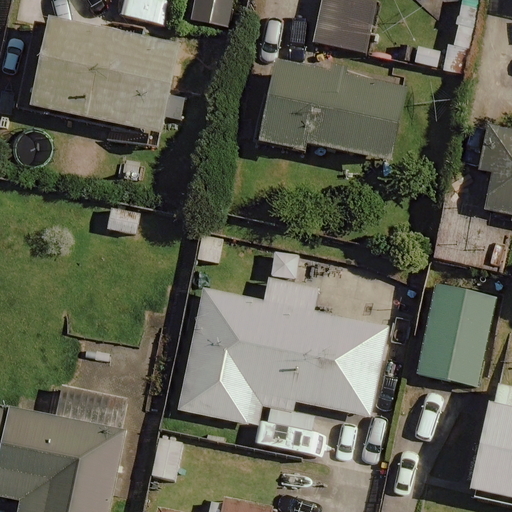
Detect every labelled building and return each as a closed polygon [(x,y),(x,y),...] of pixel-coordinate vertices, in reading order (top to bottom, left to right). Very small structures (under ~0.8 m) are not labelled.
[(194,0),(190,25),(224,31),(230,0),(194,0)] [(375,5),(348,0),(320,0),(311,45),(364,56),(375,5)] [(173,58),(46,31),(27,120),(155,147),(173,58)] [(402,102),(271,75),(254,155),(300,165),(301,159),(386,177),(402,102)] [(488,181),(481,219),(511,224),(511,139),(486,134),(478,179),(488,181)] [(495,303),(436,290),(417,380),(476,393),(495,303)] [(384,336),(201,297),(176,415),(254,432),(258,412),(289,419),(291,406),(366,422),(384,336)] [(106,511),(122,439),(0,413),(0,503),(19,508),(18,511),(106,511)] [(511,511),(511,421),(486,416),(467,506),(496,511),(511,511)]
